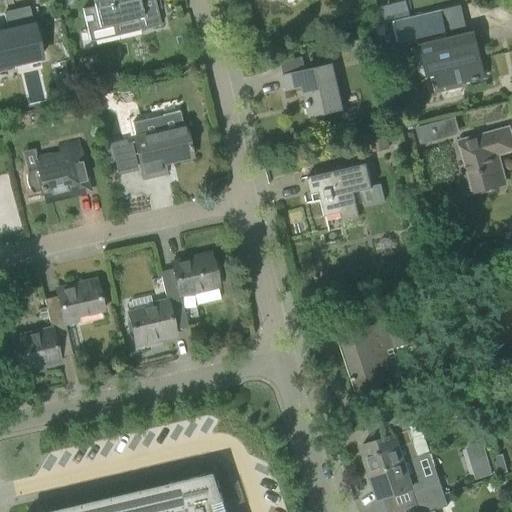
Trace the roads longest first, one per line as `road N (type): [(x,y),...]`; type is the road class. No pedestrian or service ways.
road 1 (residential): [(0,415),(284,351)]
road 2 (residential): [(0,256),(248,199)]
road 3 (residential): [(248,199),(198,0)]
road 4 (residential): [(333,511),(284,351)]
road 5 (residential): [(284,351),(248,199)]
